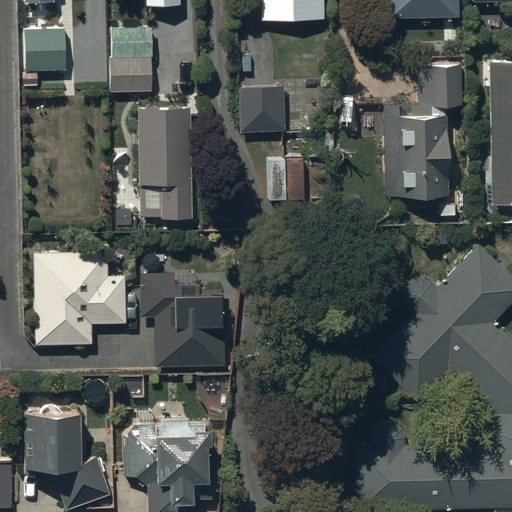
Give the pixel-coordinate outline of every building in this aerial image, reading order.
[(177,7),(176,0),(142,0),(143,8),(177,7)] [(258,0),(259,23),(321,21),(320,0),(258,0)] [(457,19),(456,0),(387,0),(388,21),(457,19)] [(62,72),(61,28),(46,28),(46,31),(40,31),(40,29),(22,28),(23,73),(21,73),(21,87),(36,87),(36,72),(62,72)] [(110,59),(108,59),(108,93),(148,93),(147,59),(150,59),(150,28),(109,29),(110,59)] [(456,65),(415,68),(417,106),(381,107),(384,200),(399,199),(421,204),(445,196),(444,112),(459,107),(456,65)] [(511,206),(511,65),(486,66),(490,207),(511,206)] [(284,87),(240,88),(241,133),(286,131),(284,87)] [(185,221),(186,111),(135,110),(136,188),(138,188),(137,219),(158,219),(158,223),(169,223),(169,231),(181,231),(181,221),(185,221)] [(283,202),(282,173),(267,173),(268,202),(283,202)] [(511,341),(494,324),(511,305),(511,280),(477,247),(436,288),(421,281),(401,282),(403,309),(409,314),(368,359),(416,403),(446,371),(493,414),(481,427),(482,445),(401,448),(401,438),(385,422),(368,438),(369,445),(352,445),(353,511),(447,511),(511,510),(511,341)] [(104,252),(31,254),(33,346),(88,345),(88,326),(123,325),(122,277),(105,277),(104,252)] [(178,273),(138,274),(140,318),(151,318),(152,368),(223,366),(222,300),(179,301),(178,273)] [(29,473),(51,480),(63,511),(64,511),(106,496),(94,459),(77,469),(76,417),(21,417),(21,473),(29,473)] [(132,428),(120,438),(122,478),(134,478),(145,489),(145,511),(188,511),(189,499),(210,499),(210,438),(202,438),(202,426),(184,426),(184,418),(160,418),(160,428),(132,428)] [(0,507),(9,507),(7,465),(0,465),(0,507)]
